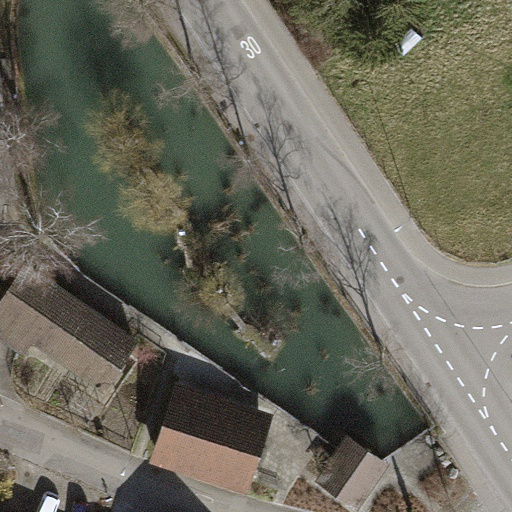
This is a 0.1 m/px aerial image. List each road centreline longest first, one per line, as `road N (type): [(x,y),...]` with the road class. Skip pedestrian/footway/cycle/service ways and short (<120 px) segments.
road 1 (tertiary): [(205,0),(407,300),(472,352)]
road 2 (residential): [(0,420),(198,511)]
